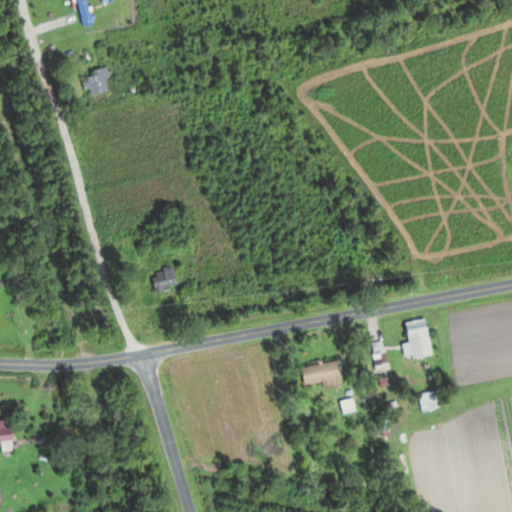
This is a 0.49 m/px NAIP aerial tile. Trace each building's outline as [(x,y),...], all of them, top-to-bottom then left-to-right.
[(95,23),(89,0),(78,0),(84,26),(95,23)] [(177,265),(160,268),(163,286),(180,283),(177,265)] [(415,358),(437,353),(429,317),(407,322),(415,358)] [(378,364),(390,362),(388,353),(377,356),(378,364)] [(308,391),(346,386),(343,360),(304,366),(308,391)] [(0,449),(15,450),(16,422),(0,421),(0,449)]
